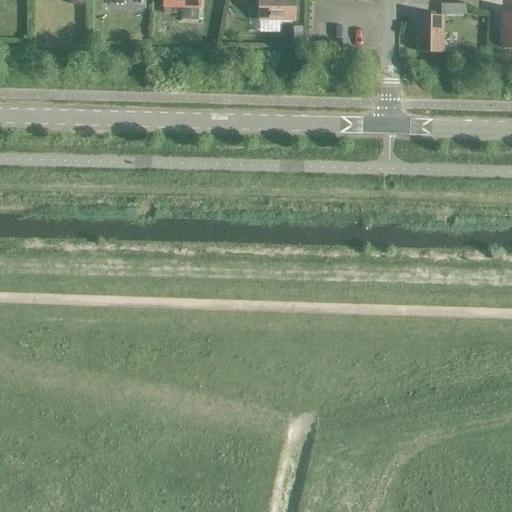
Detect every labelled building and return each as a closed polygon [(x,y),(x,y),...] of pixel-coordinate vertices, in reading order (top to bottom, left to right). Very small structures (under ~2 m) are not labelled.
[(163,0),(163,8),(163,13),(172,14),(173,8),(199,9),(199,0),(163,0)] [(259,0),(259,22),(294,22),(294,0),(259,0)] [(450,6),(441,6),(441,16),(450,16),(450,6)] [(511,14),(500,14),(499,49),(511,49),(511,14)] [(417,18),(417,53),(442,53),(442,18),(417,18)] [(302,28),(293,28),(293,47),(302,47),(302,28)]
